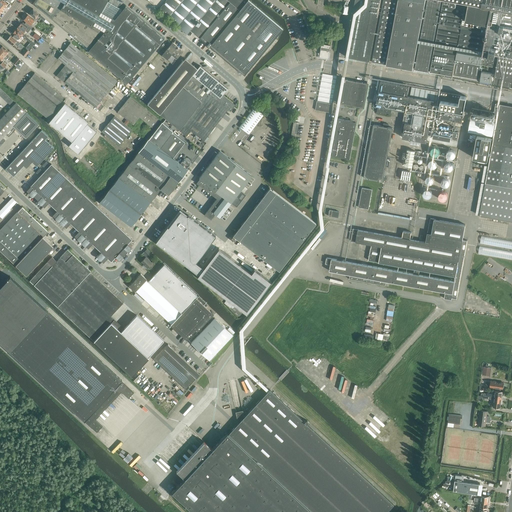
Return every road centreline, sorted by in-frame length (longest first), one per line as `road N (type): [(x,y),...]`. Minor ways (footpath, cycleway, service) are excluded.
road 1 (unclassified): [(111,281),(240,112),(243,97)]
road 2 (unknown): [(175,198),(223,229),(253,194),(255,169),(219,139)]
road 3 (unclassified): [(0,174),(111,281)]
road 4 (unclassified): [(135,0),(243,97)]
road 5 (unclassified): [(215,376),(111,281)]
